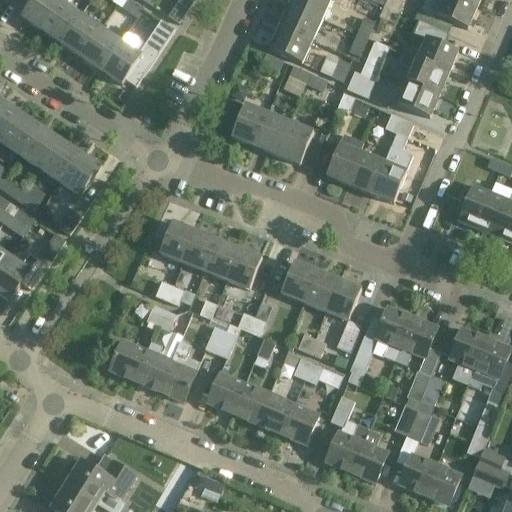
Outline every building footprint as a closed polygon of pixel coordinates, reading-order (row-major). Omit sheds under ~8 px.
[(42,33),(62,4),(56,0),(34,0),(22,19),(42,33)] [(122,0),(118,7),(137,21),(144,11),(128,0),(122,0)] [(194,5),(186,0),(181,0),(168,20),(179,27),(194,5)] [(294,0),(291,7),(323,22),(332,0),(294,0)] [(363,0),(372,4),(371,4),(382,9),(385,0),(363,0)] [(394,0),(385,0),(382,9),(384,9),(399,16),(403,4),(394,0)] [(419,24),(433,30),(438,19),(453,26),(468,32),(477,10),(453,0),(445,0),(438,19),(419,11),(414,23),(419,25),(419,24)] [(453,0),(477,10),(481,0),(453,0)] [(62,4),(42,33),(62,46),(82,17),(62,4)] [(291,7),(281,29),(313,44),(323,22),(291,7)] [(399,16),(384,9),(379,20),(394,27),(399,16)] [(82,17),(62,46),(82,60),(102,31),(82,17)] [(357,37),(368,42),(375,25),(364,21),(357,37)] [(176,32),(165,24),(162,22),(146,47),(140,43),(134,52),(122,44),(102,73),(123,87),(127,82),(137,89),(176,32)] [(444,48),(449,37),(433,30),(419,24),(419,25),(414,37),(426,42),(418,62),(449,75),(458,54),(444,48)] [(302,67),(313,44),(281,29),(270,52),(302,67)] [(102,73),(122,44),(102,31),(82,60),(102,73)] [(361,59),(368,42),(357,37),(350,55),(361,59)] [(366,66),(380,72),(389,51),(374,45),(366,66)] [(409,84),(440,97),(449,75),(418,62),(418,63),(404,57),(399,67),(413,74),(409,84)] [(266,58),(262,67),(279,75),(283,65),(266,58)] [(351,68),(340,63),(332,81),(343,85),(351,68)] [(349,93),(368,101),(375,84),(380,72),(366,66),(361,78),(356,76),(349,93)] [(289,80),(306,87),(311,76),(294,69),(289,80)] [(323,95),(328,84),(311,76),(306,87),(323,95)] [(440,97),(409,84),(399,106),(430,120),(440,97)] [(349,117),(355,102),(344,97),(338,112),(349,117)] [(0,101),(0,142),(19,114),(0,101)] [(232,141),(255,150),(269,117),(245,108),(232,141)] [(19,114),(0,142),(0,144),(19,158),(39,128),(19,114)] [(277,159),(291,126),(269,117),(255,150),(277,159)] [(396,136),(402,123),(392,118),(386,132),(396,136)] [(396,136),(397,136),(407,141),(413,127),(402,123),(396,136)] [(291,126),(277,159),(301,169),(314,136),(291,126)] [(39,128),(19,158),(39,171),(59,141),(39,128)] [(385,165),(384,165),(371,197),(393,206),(413,158),(402,154),(407,141),(397,136),(385,165)] [(345,186),(359,154),(363,145),(345,138),(327,179),(345,186)] [(59,141),(39,171),(59,184),(79,154),(59,141)] [(79,154),(59,184),(80,198),(100,168),(79,154)] [(371,197),(384,165),(359,154),(345,186),(371,197)] [(487,171),(499,176),(503,166),(491,161),(487,171)] [(499,176),(511,180),(511,179),(511,169),(503,166),(499,176)] [(4,181),(0,186),(0,192),(17,204),(24,194),(4,181)] [(458,224),(477,231),(491,195),(473,188),(458,224)] [(24,194),(17,204),(34,215),(41,205),(24,194)] [(477,231),(495,238),(509,203),(491,195),(477,231)] [(0,199),(0,213),(8,219),(15,209),(0,199)] [(495,238),(511,245),(511,203),(509,203),(495,238)] [(15,209),(8,219),(28,233),(35,223),(15,209)] [(85,217),(74,209),(59,231),(70,239),(85,217)] [(159,257),(182,266),(194,235),(172,226),(159,257)] [(216,244),(194,235),(182,266),(203,275),(216,244)] [(66,244),(55,237),(40,259),(51,266),(66,244)] [(203,275),(225,284),(238,253),(216,244),(203,275)] [(0,252),(0,273),(10,259),(0,252)] [(248,294),(261,263),(238,253),(225,284),(248,294)] [(10,259),(0,273),(0,297),(10,304),(31,274),(10,259)] [(302,305),(315,274),(293,265),(281,296),(302,305)] [(302,305),(324,314),(337,283),(315,274),(302,305)] [(324,314),(347,323),(360,292),(337,283),(324,314)] [(166,304),(172,289),(162,284),(155,299),(166,304)] [(172,289),(166,304),(178,309),(184,294),(172,289)] [(206,302),(199,318),(211,323),(218,308),(206,302)] [(158,330),(165,313),(153,307),(146,324),(158,330)] [(388,311),(383,323),(373,319),(351,374),(352,375),(349,385),(360,390),(376,348),(375,348),(377,342),(390,347),(384,361),(396,366),(402,352),(400,351),(412,321),(388,311)] [(165,313),(158,330),(168,334),(176,317),(165,313)] [(252,327),(255,321),(244,316),(238,331),(241,332),(249,335),(252,327)] [(265,325),(255,321),(252,327),(249,335),(259,339),(265,325)] [(439,332),(412,321),(400,351),(402,352),(396,366),(407,369),(412,356),(424,361),(419,374),(417,373),(406,400),(408,401),(405,408),(417,413),(420,405),(430,379),(441,355),(431,351),(439,332)] [(217,358),(229,362),(240,332),(238,331),(238,330),(229,327),(226,335),(217,358)] [(205,353),(217,358),(226,335),(214,330),(205,353)] [(468,389),(487,342),(460,332),(448,362),(460,366),(453,383),(468,389)] [(309,356),(314,341),(304,337),(298,351),(309,356)] [(314,341),(309,356),(319,360),(325,346),(314,341)] [(268,364),(275,346),(265,342),(257,359),(268,364)] [(511,352),(487,342),(468,389),(479,393),(482,388),(495,393),(511,352)] [(135,384),(147,355),(123,344),(110,374),(135,384)] [(159,360),(163,351),(152,346),(148,355),(147,355),(135,384),(160,395),(172,365),(159,360)] [(304,383),(311,366),(301,361),(294,378),(304,383)] [(172,365),(160,395),(185,405),(197,376),(172,365)] [(311,366),(304,383),(315,387),(322,371),(311,366)] [(233,417),(245,387),(221,377),(208,407),(233,417)] [(430,379),(420,405),(434,411),(444,385),(430,379)] [(245,387),(233,417),(256,427),(269,397),(245,387)] [(269,397),(256,427),(281,438),(294,408),(269,397)] [(331,425),(344,431),(355,405),(342,399),(331,425)] [(476,429),(490,435),(500,409),(486,404),(476,429)] [(434,411),(420,405),(417,413),(418,413),(407,440),(420,445),(434,411)] [(294,408),(281,438),(306,448),(319,418),(294,408)] [(395,434),(407,440),(418,413),(417,413),(405,408),(395,434)] [(327,466),(350,476),(368,432),(357,427),(352,441),(339,436),(327,466)] [(479,462),(484,451),(490,435),(476,429),(466,456),(479,462)] [(350,476),(376,487),(389,457),(376,451),(382,438),(368,432),(350,476)] [(484,451),(479,462),(501,471),(505,460),(484,451)] [(424,499),(436,468),(412,458),(399,488),(424,499)] [(471,480),(504,493),(510,476),(500,472),(501,471),(479,462),(471,480)] [(66,487),(97,506),(104,494),(120,504),(136,478),(113,464),(104,477),(81,463),(66,487)] [(436,468),(424,499),(449,510),(462,480),(436,468)] [(92,511),(97,506),(66,487),(51,511),(52,511),(92,511)]
